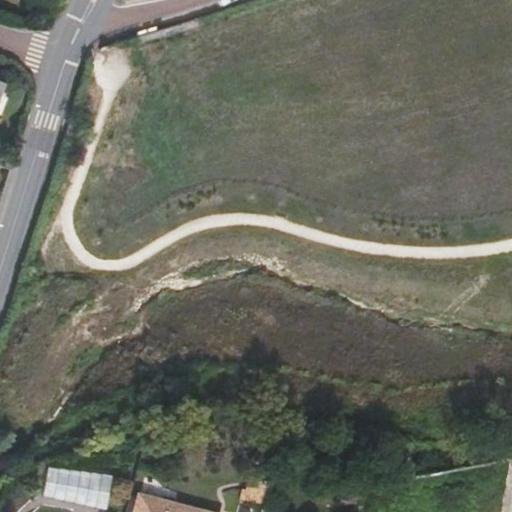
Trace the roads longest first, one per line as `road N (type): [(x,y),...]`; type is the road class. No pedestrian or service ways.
road 1 (residential): [(0,252),(65,61)]
road 2 (residential): [(86,9),(140,18),(204,0)]
